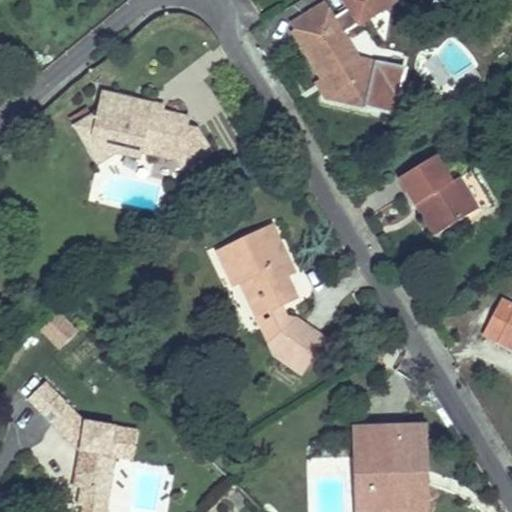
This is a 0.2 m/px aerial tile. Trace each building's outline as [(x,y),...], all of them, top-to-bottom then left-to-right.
[(314,0),(292,14),(329,74),(336,85),(328,92),(333,98),(376,98),(377,51),(354,48),(325,0),(314,0)] [(336,85),(329,74),(320,80),(328,92),(336,85)] [(113,128),(147,137),(156,139),(155,145),(184,153),(191,164),(219,145),(201,121),(188,117),(189,109),(162,102),(148,99),(149,93),(101,81),(97,100),(83,97),(52,123),(78,157),(96,142),(113,128)] [(148,99),(162,102),(163,96),(149,93),(148,99)] [(145,149),(147,137),(113,128),(96,142),(105,156),(123,143),(145,149)] [(437,222),(473,200),(456,171),(451,174),(434,148),(394,170),(412,198),(420,193),(437,222)] [(456,171),(473,200),(479,211),(496,204),(471,164),(456,171)] [(429,227),(437,222),(420,193),(412,198),(429,227)] [(225,257),(233,273),(242,270),(251,292),(257,292),(264,304),(251,310),(262,333),(291,351),(315,320),(289,307),(283,313),(276,298),(291,291),(280,269),(289,264),(264,213),(211,238),(218,260),(225,257)] [(242,270),(233,273),(251,310),(264,304),(257,292),(251,292),(242,270)] [(511,301),(496,292),(477,325),(511,344),(511,301)] [(58,353),(80,335),(66,317),(43,334),(58,353)] [(0,325),(0,342),(4,347),(13,338),(0,325)] [(72,505),(96,507),(98,488),(108,490),(112,451),(105,450),(107,421),(84,419),(41,376),(21,396),(72,444),(79,451),(75,484),(72,505)] [(368,478),(350,479),(351,505),(424,502),(424,475),(411,475),(410,468),(416,467),(413,415),(362,418),(364,467),(369,467),(368,478)] [(348,418),(350,479),(368,478),(369,467),(364,467),(362,418),(348,418)] [(66,481),(75,484),(79,451),(72,444),(66,481)] [(98,488),(96,507),(106,509),(108,490),(98,488)] [(424,511),(424,502),(351,505),(351,511),(424,511)]
